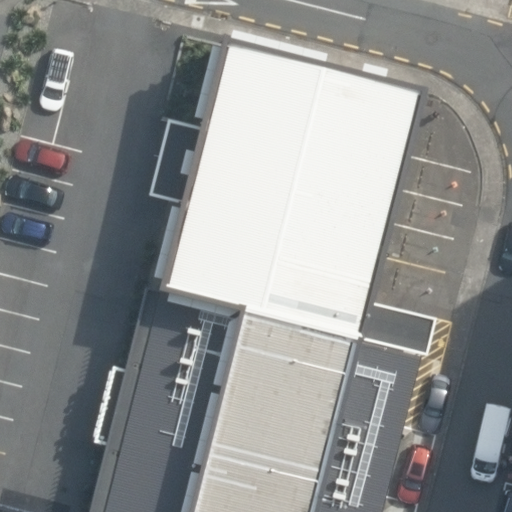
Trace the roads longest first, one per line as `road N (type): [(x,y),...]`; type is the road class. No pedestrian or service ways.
road 1 (unclassified): [(281,0),(511,65)]
road 2 (unclassified): [(511,282),(453,511)]
